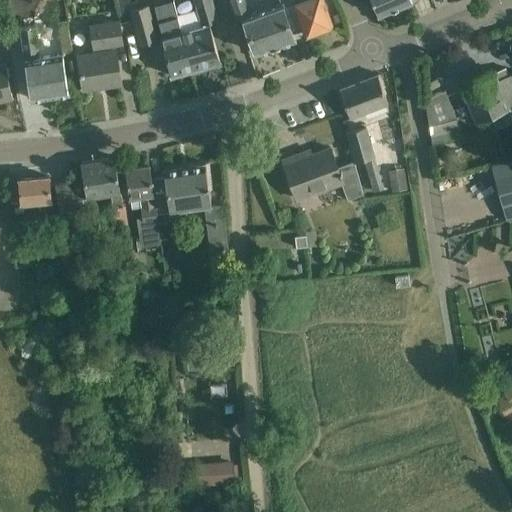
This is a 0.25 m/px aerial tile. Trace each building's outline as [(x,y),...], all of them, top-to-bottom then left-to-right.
[(184,38),(193,70),(220,63),(209,24),(218,21),(212,0),(195,0),(198,9),(178,15),(184,38)] [(230,0),(236,19),(243,17),(255,53),(295,39),(292,34),(304,29),(293,0),(279,0),(281,3),(249,14),(244,0),(230,0)] [(321,0),(293,0),(304,29),(306,35),(331,26),(321,0)] [(414,0),(371,0),(378,16),(412,2),(411,1),(414,0)] [(174,1),(154,6),(163,36),(160,37),(166,57),(171,76),(193,70),(184,38),(178,15),(174,1)] [(148,6),(130,11),(140,45),(157,40),(148,6)] [(340,14),(332,16),(334,23),(343,21),(340,14)] [(95,54),(78,56),(83,89),(120,83),(115,51),(114,51),(113,45),(122,43),(119,21),(90,26),(93,48),(94,48),(95,54)] [(19,30),(27,79),(30,99),(68,93),(62,54),(40,57),(35,27),(19,30)] [(0,101),(13,99),(9,80),(5,64),(0,64),(0,101)] [(440,88),(453,83),(449,72),(436,76),(440,88)] [(460,85),(475,125),(491,119),(495,131),(511,123),(511,75),(498,81),(495,72),(460,85)] [(340,89),(350,119),(388,105),(378,74),(340,89)] [(425,99),(432,146),(463,137),(445,91),(425,99)] [(347,133),(355,163),(364,160),(373,192),(383,189),(374,159),(365,127),(347,133)] [(337,168),(337,167),(330,148),(312,155),(313,157),(302,161),(300,155),(283,161),(296,199),(341,183),(347,200),(363,194),(354,162),(337,168)] [(81,163),(84,183),(87,198),(110,194),(117,230),(127,228),(115,157),(81,163)] [(506,219),(511,217),(511,160),(492,166),(506,219)] [(152,179),(157,214),(169,212),(170,213),(204,208),(209,247),(227,244),(221,204),(212,206),(206,164),(163,170),(164,178),(152,179)] [(156,222),(158,222),(157,214),(152,179),(150,165),(125,168),(129,198),(140,196),(141,208),(140,208),(141,217),(136,218),(139,232),(145,231),(157,229),(156,222)] [(405,168),(389,170),(392,192),(408,189),(405,168)] [(38,210),(51,209),(49,176),(19,179),(20,191),(11,191),(12,204),(13,216),(28,215),(28,211),(38,210)] [(55,184),(58,216),(74,215),(71,183),(55,184)] [(271,249),(287,250),(289,230),(272,229),(271,249)] [(58,234),(60,262),(76,261),(73,233),(58,234)] [(307,247),(306,235),(294,237),(296,248),(307,247)] [(166,308),(139,311),(141,330),(168,327),(166,308)] [(116,319),(105,324),(110,334),(121,328),(116,319)] [(210,346),(187,347),(189,371),(211,370),(210,346)] [(49,391),(49,408),(68,408),(67,391),(49,391)]
